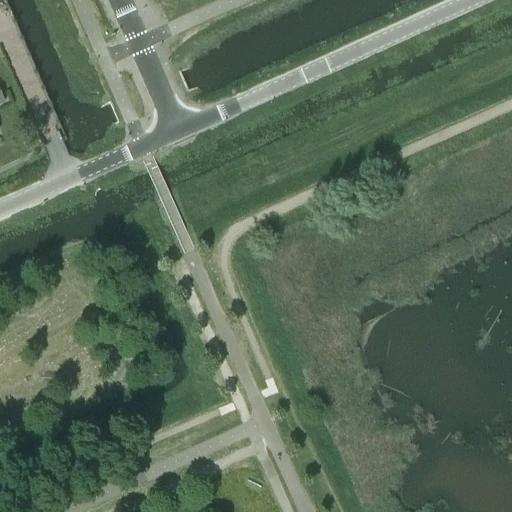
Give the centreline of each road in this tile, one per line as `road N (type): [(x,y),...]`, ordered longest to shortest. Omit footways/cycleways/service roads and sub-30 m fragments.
road 1 (unknown): [(0,510),(270,391),(221,269),(224,243)]
road 2 (tertiary): [(177,131),(473,0)]
road 3 (unknown): [(224,243),(239,228),(511,105)]
road 4 (unknown): [(257,447),(183,280),(186,268),(224,243)]
road 5 (tertiary): [(0,211),(177,131)]
road 6 (unclassified): [(177,131),(119,0)]
